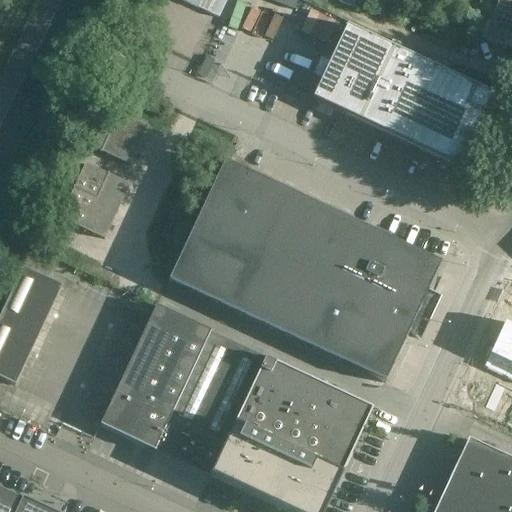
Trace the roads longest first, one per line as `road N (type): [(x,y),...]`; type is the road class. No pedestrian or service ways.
road 1 (unclassified): [(494,256),(381,183),(119,57)]
road 2 (unclassified): [(380,511),(494,256)]
road 3 (unclassified): [(153,511),(0,443)]
